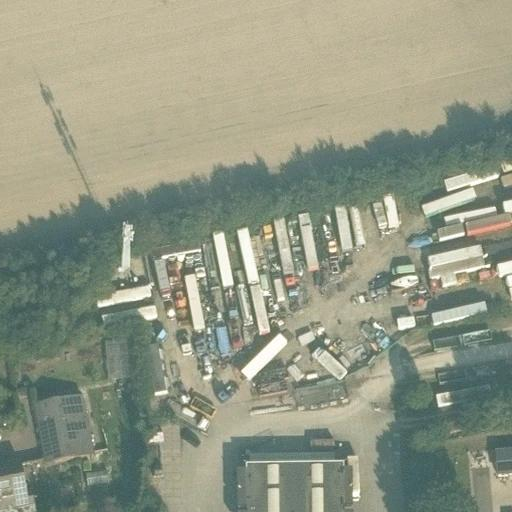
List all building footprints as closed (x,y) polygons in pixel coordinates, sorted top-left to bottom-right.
[(427,262),(431,281),(484,269),(479,249),(427,262)] [(194,279),(182,281),(181,272),(173,273),(179,323),(198,321),(194,279)] [(133,379),(133,343),(107,343),(108,379),(133,379)] [(157,346),(145,349),(156,396),(168,393),(157,346)] [(322,354),(316,360),(339,381),(345,374),(322,354)] [(33,407),(44,466),(91,457),(79,398),(33,407)] [(511,458),(492,460),(494,492),(511,490),(511,458)] [(0,511),(15,511),(35,508),(32,490),(26,492),(20,465),(0,469),(0,511)] [(343,511),(342,468),(245,469),(245,511),(343,511)]
